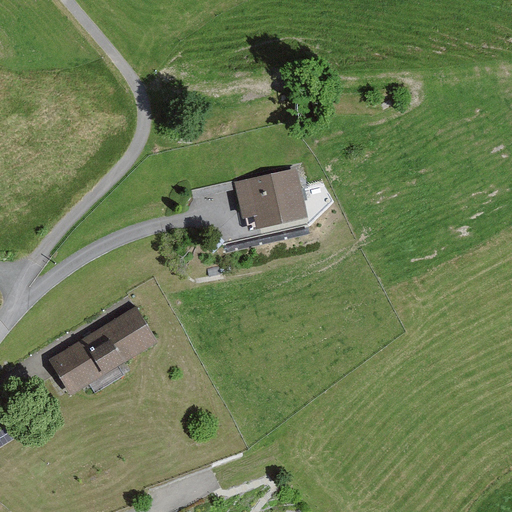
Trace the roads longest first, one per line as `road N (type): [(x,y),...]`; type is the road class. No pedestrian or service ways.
road 1 (residential): [(0,331),(58,237),(128,170),(152,122)]
road 2 (track): [(152,122),(137,73),(63,0)]
